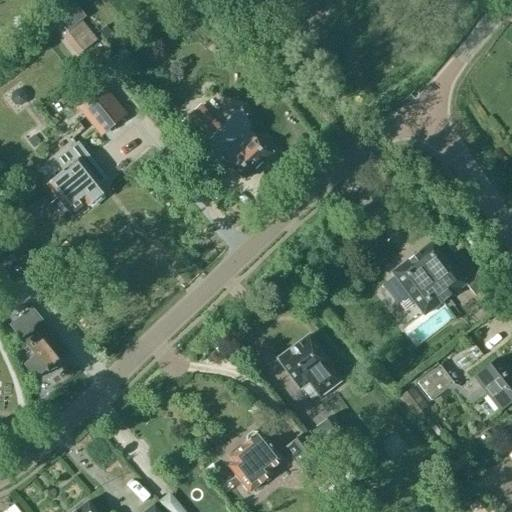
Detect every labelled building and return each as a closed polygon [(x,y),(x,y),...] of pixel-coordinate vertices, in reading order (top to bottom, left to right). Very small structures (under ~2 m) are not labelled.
[(61,36),(76,55),(95,40),(79,20),(61,36)] [(94,110),(109,129),(124,116),(99,85),(75,105),(85,117),(94,110)] [(20,105),(24,102),(25,96),(21,91),(16,91),(11,94),(10,100),(14,105),(20,105)] [(254,136),(248,130),(250,127),(239,108),(219,128),(198,108),(180,126),(201,148),(208,140),(221,154),(219,156),(226,163),(226,164),(243,181),(271,153),(254,136)] [(76,144),(55,160),(63,170),(45,185),(68,213),(82,201),(87,207),(103,194),(96,186),(105,179),(76,144)] [(470,292),(482,282),(465,260),(452,269),(432,242),(391,273),(423,316),(440,302),(447,311),(454,306),(447,298),(464,285),(470,292)] [(308,268),(318,277),(334,258),(325,249),(308,268)] [(44,369),(46,371),(67,353),(45,326),(46,325),(30,306),(7,325),(32,355),(22,363),(34,378),(44,369)] [(328,368),(331,366),(308,335),(276,359),(299,390),(308,383),(319,397),(339,382),(328,368)] [(511,368),(511,367),(504,371),(497,361),(497,360),(473,378),(460,388),(467,397),(480,388),(498,412),(511,401),(511,368)] [(439,367),(416,384),(430,401),(452,384),(439,367)] [(398,396),(413,415),(425,406),(409,387),(398,396)] [(333,462),(352,447),(329,417),(310,431),(333,462)] [(248,493),(270,475),(267,472),(281,461),(258,432),(256,433),(251,433),(245,437),(245,442),(243,444),(244,445),(228,458),(233,464),(228,468),(248,493)] [(305,440),(289,453),(308,476),(323,464),(305,440)] [(132,505),(150,495),(142,479),(123,489),(132,505)] [(94,511),(86,502),(74,511),(94,511)] [(158,511),(151,503),(139,511),(158,511)]
